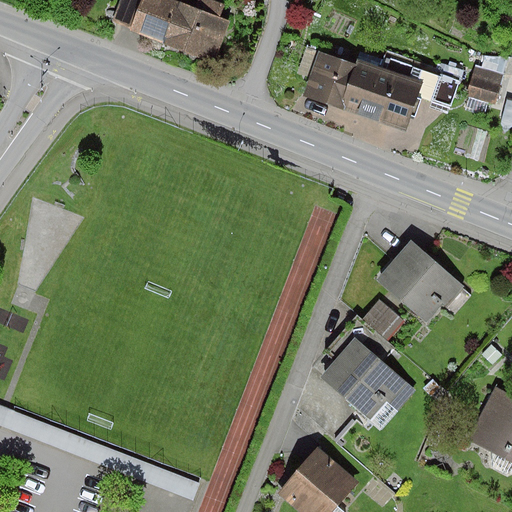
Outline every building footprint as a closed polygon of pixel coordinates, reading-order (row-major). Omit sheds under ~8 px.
[(121,0),(113,22),(131,28),(129,32),(214,64),(230,22),(220,18),(224,6),(208,0),(198,0),(195,8),(174,0),(121,0)] [(356,64),(306,47),(297,74),(309,78),(303,97),(406,132),(423,82),(357,60),(356,64)] [(504,75),(474,67),(466,97),(496,105),(504,75)] [(411,240),(376,280),(427,323),(443,305),(447,308),(466,287),(411,240)] [(379,300),(363,319),(388,341),(405,322),(379,300)] [(417,391),(355,336),(319,377),(379,430),(396,410),(398,412),(417,391)] [(491,346),(483,355),(493,365),(502,356),(491,346)] [(511,397),(496,389),(469,440),(511,462),(511,397)] [(200,484),(0,406),(0,426),(193,501),(200,484)] [(334,511),(361,482),(319,447),(278,494),(298,511),(334,511)]
